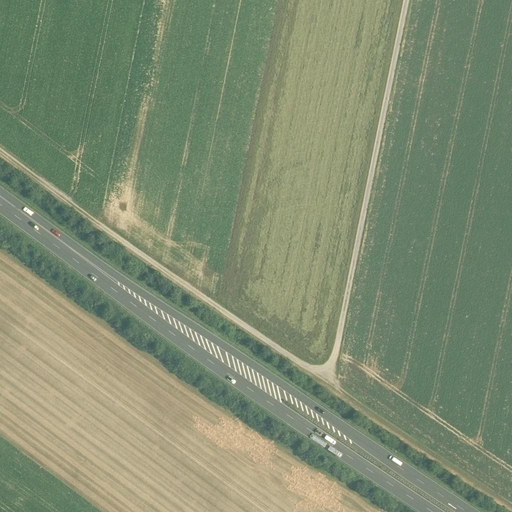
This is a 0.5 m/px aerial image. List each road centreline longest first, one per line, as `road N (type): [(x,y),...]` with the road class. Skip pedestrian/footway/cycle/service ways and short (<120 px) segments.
road 1 (trunk): [(465,511),(76,258)]
road 2 (trunk): [(76,258),(429,511)]
road 3 (track): [(330,383),(0,151)]
road 4 (track): [(330,383),(406,0)]
road 5 (track): [(511,506),(330,383)]
